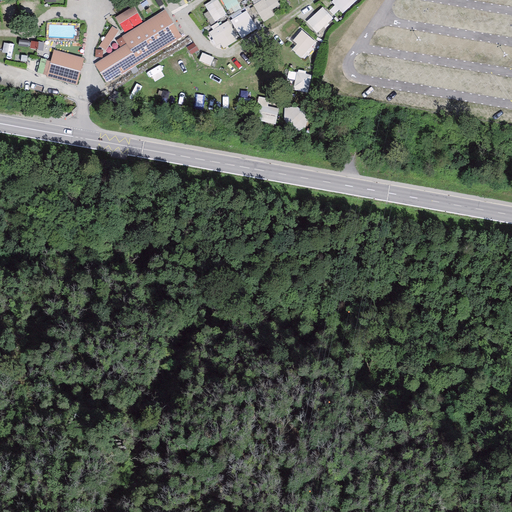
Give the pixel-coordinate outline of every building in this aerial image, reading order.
[(214,23),(230,15),(221,0),(214,0),(205,5),(214,23)] [(234,18),(243,37),(256,31),(242,1),(244,0),(226,0),(235,18),(234,18)] [(278,15),(275,7),(282,4),(280,0),(262,0),(257,2),(265,21),(278,15)] [(335,0),(334,1),(346,13),(358,0),(335,0)] [(320,33),(336,18),(325,6),(309,21),(320,33)] [(125,12),(115,18),(119,24),(127,20),(137,13),(133,7),(125,12)] [(182,37),(165,10),(122,37),(126,45),(95,64),(105,83),(121,74),(121,75),(182,37)] [(230,20),(212,30),(224,49),(241,40),(230,20)] [(106,51),(118,32),(112,28),(99,47),(106,51)] [(300,44),(295,49),(305,58),(320,42),(305,29),(295,39),(300,44)] [(0,41),(0,50),(9,53),(13,40),(2,37),(0,41)] [(47,77),(76,85),(83,58),(54,51),(47,77)] [(296,88),(311,91),(315,73),(299,70),(296,88)] [(267,98),(262,121),(277,124),(282,100),(267,98)] [(307,127),(305,106),(286,107),(288,129),(307,127)]
